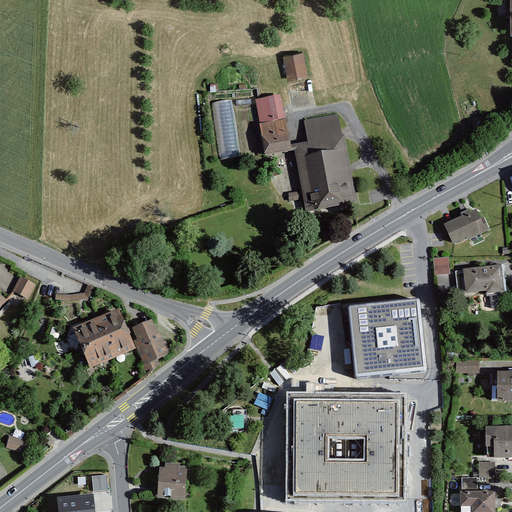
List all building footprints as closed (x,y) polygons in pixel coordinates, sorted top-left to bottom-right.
[(282,53),(288,80),(308,77),(302,50),(282,53)] [(282,95),(255,100),(265,156),(292,151),(291,146),(282,95)] [(232,100),(215,102),(221,158),(239,156),(232,100)] [(342,136),(338,114),(303,121),(307,142),(291,146),(292,151),(294,151),(302,191),(288,194),(290,202),(303,199),(306,213),(357,204),(345,136),(342,136)] [(481,219),(477,209),(443,225),(452,244),(467,237),(468,240),(490,230),(484,218),(481,219)] [(448,258),(433,259),(435,275),(449,274),(448,258)] [(502,265),(463,270),(466,294),(487,292),(487,294),(505,292),(502,265)] [(20,277),(13,292),(28,300),(36,285),(20,277)] [(93,287),(88,285),(84,293),(70,295),(56,294),(55,300),(71,301),(88,298),(93,287)] [(351,307),(348,308),(348,310),(354,377),(355,379),(357,380),(424,373),(426,372),(427,370),(421,315),(419,302),(418,301),(416,300),(351,307)] [(136,349),(119,309),(73,329),(75,334),(69,337),(70,339),(68,340),(72,348),(73,348),(74,350),(80,347),(91,369),(136,349)] [(153,320),(129,330),(146,371),(153,371),(160,364),(158,360),(169,355),(170,351),(166,341),(164,342),(160,332),(158,333),(153,320)] [(459,363),(459,375),(478,374),(478,363),(459,363)] [(511,373),(499,374),(499,403),(511,402),(511,373)] [(289,487),(288,500),(404,501),(404,430),(405,401),(405,399),(312,398),(289,398),(289,487)] [(511,427),(486,427),(486,448),(494,448),(494,459),(511,458),(511,427)] [(26,441),(9,436),(6,449),(23,453),(26,441)] [(495,462),(479,462),(479,478),(495,478),(495,462)] [(179,465),(165,464),(165,468),(159,467),(157,498),(185,500),(187,470),(179,470),(179,465)] [(93,492),(108,491),(107,475),(92,477),(93,492)] [(477,478),(462,478),(462,492),(460,492),(460,507),(471,507),(470,511),(495,511),(496,509),(500,509),(500,499),(495,499),(495,492),(477,492),(477,478)] [(58,511),(95,511),(94,495),(57,498),(58,511)]
